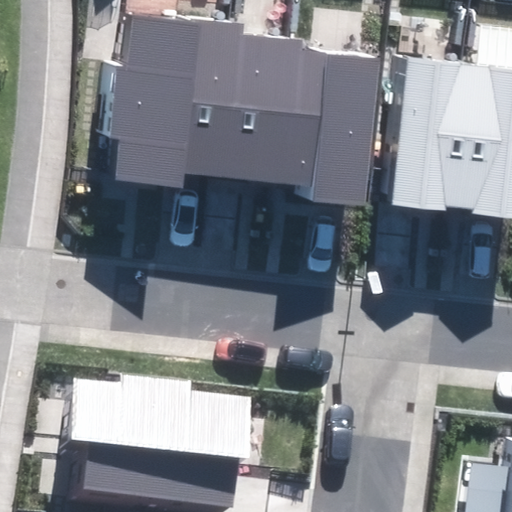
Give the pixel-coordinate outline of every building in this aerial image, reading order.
[(186,167),(187,158),(203,19),(121,9),(103,157),(186,167)] [(187,158),(270,168),(286,29),(203,19),(187,158)] [(268,177),(351,187),(369,38),(286,29),(270,168),(268,177)] [(375,180),(445,186),(456,61),(387,55),(375,180)] [(445,186),(511,191),(511,66),(456,61),(445,186)] [(320,362),(327,282),(274,278),(260,447),(298,450),(306,361),(320,362)] [(62,478),(214,497),(225,406),(73,388),(62,478)] [(497,511),(511,511),(511,416),(497,511)] [(338,497),(337,511),(447,511),(448,502),(338,497)]
